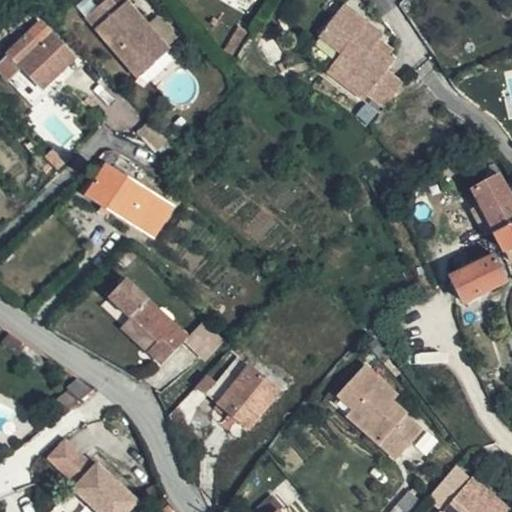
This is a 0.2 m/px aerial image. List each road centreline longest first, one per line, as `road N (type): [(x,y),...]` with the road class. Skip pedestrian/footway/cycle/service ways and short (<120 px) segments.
road 1 (residential): [(194,511),(180,498),(146,414),(120,386),(0,309)]
road 2 (unknown): [(0,240),(97,140),(154,160)]
